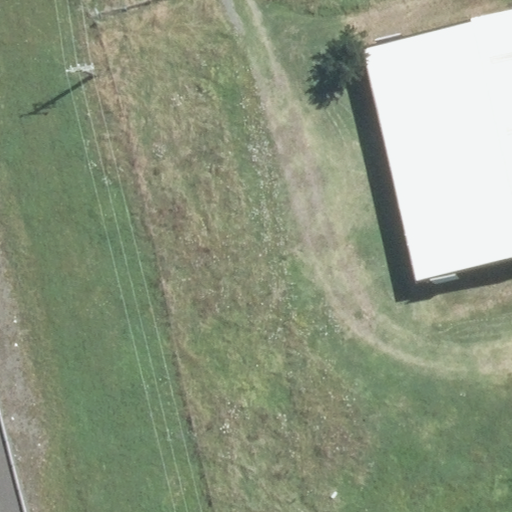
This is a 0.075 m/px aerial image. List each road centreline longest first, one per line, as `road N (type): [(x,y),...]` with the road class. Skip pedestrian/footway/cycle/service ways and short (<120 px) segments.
road 1 (motorway): [(123,0),(135,192),(173,511)]
road 2 (motorway): [(0,172),(46,511)]
